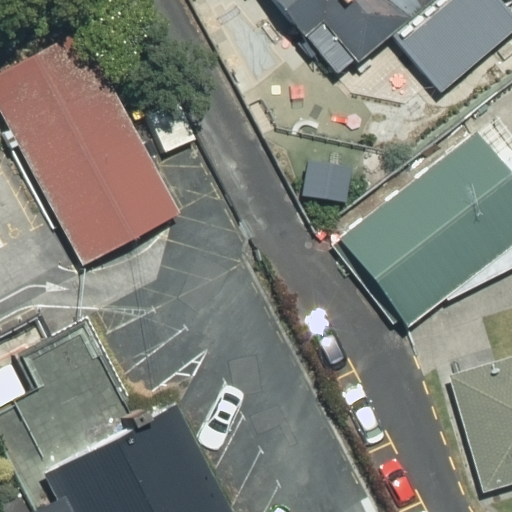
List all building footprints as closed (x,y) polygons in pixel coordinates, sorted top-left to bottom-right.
[(350,0),(362,13),(377,0),(350,0)] [(67,24),(0,60),(0,131),(70,259),(167,205),(67,24)] [(255,143),(295,215),(337,192),(297,120),(255,143)] [(511,145),(488,158),(463,126),(321,235),(392,326),(453,279),(457,287),(511,258),(511,145)] [(362,153),(339,170),(353,190),(377,172),(362,153)] [(511,351),(439,373),(473,488),(511,476),(511,351)] [(69,430),(74,440),(29,465),(53,511),(225,511),(163,395),(100,428),(94,417),(69,430)]
